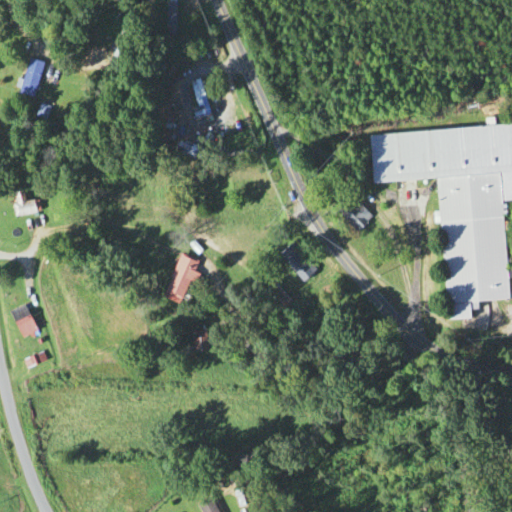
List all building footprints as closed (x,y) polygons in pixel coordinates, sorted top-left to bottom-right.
[(173,45),(173,3),(159,3),(159,45),(173,45)] [(116,66),(123,39),(116,37),(109,64),(116,66)] [(31,100),(41,64),(25,59),(15,95),(31,100)] [(143,63),(145,84),(158,83),(156,62),(143,63)] [(198,81),(186,84),(193,110),(188,112),(192,125),(208,121),(198,81)] [(498,202),(511,201),(511,124),(480,126),(480,130),(361,137),(364,186),(431,182),(440,319),(463,318),(463,308),(471,308),(471,301),(504,299),(498,202)] [(21,202),(20,188),(10,189),(12,217),(37,214),(35,201),(21,202)] [(352,233),(368,218),(353,203),(348,207),(343,202),(332,213),(352,233)] [(312,270),(288,241),(273,253),(297,282),(312,270)] [(188,272),(193,260),(174,253),(157,296),(175,303),(184,280),(191,282),(194,274),(188,272)] [(286,300),(269,281),(262,288),(279,307),(286,300)] [(4,312),(18,339),(33,331),(20,304),(4,312)] [(188,351),(202,351),(202,331),(188,331),(188,351)] [(263,354),(237,332),(230,340),(257,362),(263,354)] [(43,360),(39,352),(20,360),(23,368),(43,360)] [(193,503),(197,511),(214,511),(208,497),(193,503)]
